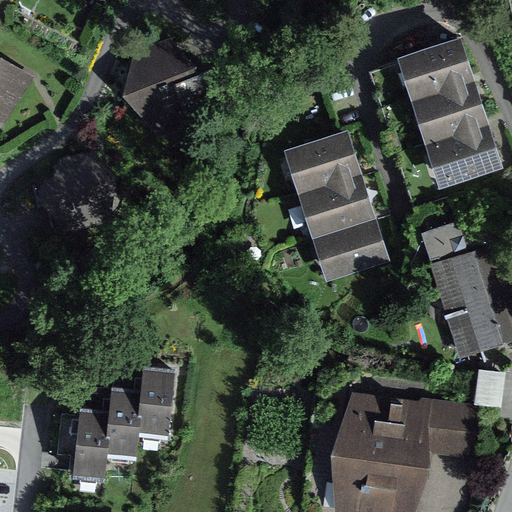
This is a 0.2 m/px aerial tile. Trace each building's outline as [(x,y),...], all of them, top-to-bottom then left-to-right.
[(399,62),(411,99),(475,79),(461,35),(397,55),(399,62)] [(197,66),(173,36),(131,50),(123,93),(161,135),(203,121),(197,66)] [(34,76),(0,55),(0,122),(5,124),(34,76)] [(399,62),(369,71),(413,209),(453,197),(448,184),(438,187),(399,62)] [(411,99),(425,142),(489,122),(475,79),(411,99)] [(425,142),(438,187),(448,184),(503,166),(489,122),(425,142)] [(284,148),(298,192),(362,172),(348,128),(284,148)] [(116,178),(92,150),(59,157),(54,176),(44,177),(36,196),(50,215),(53,234),(119,224),(116,178)] [(298,192),(312,236),(376,216),(362,172),(298,192)] [(492,267),(511,260),(496,209),(423,232),(432,263),(486,246),(492,267)] [(312,236),(326,280),(391,260),(376,216),(312,236)] [(430,264),(460,358),(511,340),(511,326),(492,267),(486,246),(432,263),(430,264)] [(506,372),(478,368),(474,403),(501,407),(506,372)] [(142,388),(138,431),(168,434),(174,372),(144,369),(142,388)] [(112,386),(110,409),(106,456),(136,459),(138,431),(142,388),(112,386)] [(331,453),(335,511),(415,511),(430,467),(430,452),(472,458),(475,406),(420,397),(419,400),(352,392),(331,453)] [(105,475),(106,456),(110,409),(80,406),(75,473),(105,475)]
